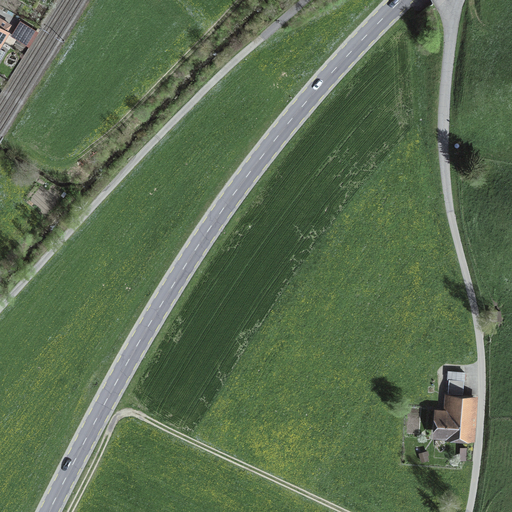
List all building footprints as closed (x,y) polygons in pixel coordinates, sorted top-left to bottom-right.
[(0,43),(11,25),(0,18),(0,43)] [(21,24),(13,36),(30,46),(37,34),(21,24)] [(501,312),(491,313),(492,323),(502,321),(501,312)] [(463,394),(465,372),(449,371),(447,393),(463,394)] [(437,414),(436,433),(470,436),(473,396),(451,394),(449,414),(437,414)]
